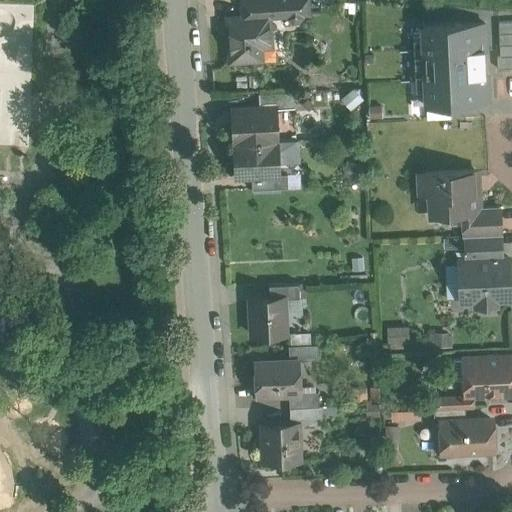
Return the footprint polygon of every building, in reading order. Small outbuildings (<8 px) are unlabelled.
[(307,0),(250,0),(241,1),(242,17),(268,16),(287,15),(288,18),(290,20),(293,22),(296,22),(299,21),(301,19),(303,17),(304,14),(309,13),(307,0)] [(242,17),(228,18),(231,60),(260,58),(259,41),(269,40),(268,16),(242,17)] [(511,33),(511,22),(499,23),(500,34),(511,33)] [(486,51),(485,24),(422,26),(423,40),(413,40),(414,65),(484,62),(484,51),(486,51)] [(511,44),(511,33),(500,34),(500,46),(511,44)] [(511,56),(511,44),(500,46),(501,57),(511,56)] [(511,56),(501,57),(497,57),(498,69),(511,68),(511,56)] [(485,74),(484,62),(414,65),(415,92),(425,91),(426,104),(450,103),(488,102),(487,74),(485,74)] [(294,91),(258,93),(259,106),(276,105),(276,108),(294,107),(294,91)] [(451,119),(450,103),(426,104),(427,120),(451,119)] [(259,106),(247,107),(248,109),(231,110),(233,142),(278,140),(276,108),(276,105),(259,106)] [(233,142),(234,174),(251,173),(251,176),(279,175),(279,174),(278,140),(233,142)] [(475,170),(419,173),(420,193),(432,192),(433,213),(463,212),(464,225),(477,225),(476,207),(477,207),(475,170)] [(279,175),(251,176),(252,189),(288,188),(287,174),(279,174),(279,175)] [(477,207),(476,207),(477,225),(478,235),(501,234),(499,206),(477,207)] [(477,225),(464,225),(464,236),(478,235),(477,225)] [(478,235),(464,236),(466,260),(502,258),(501,234),(478,235)] [(466,260),(459,260),(461,302),(476,301),(476,308),(497,307),(497,300),(511,299),(509,257),(466,260)] [(299,284),(269,285),(269,297),(284,296),(284,298),(300,297),(299,284)] [(269,297),(250,298),(252,334),(285,333),(284,298),(284,296),(269,297)] [(318,344),(288,345),(289,359),(293,359),(293,360),(299,360),(319,359),(318,344)] [(485,357),(462,358),(464,395),(464,396),(473,395),(485,395),(502,394),(511,393),(511,359),(501,360),(501,356),(500,356),(497,354),(488,355),(486,357),(485,356),(485,357)] [(289,359),(254,361),(256,395),(289,394),(300,393),(300,392),(299,360),(293,360),(293,359),(289,359)] [(318,391),(300,392),(300,393),(289,394),(289,407),(319,405),(318,391)] [(464,395),(437,396),(438,409),(465,408),(474,407),(473,395),(464,396),(464,395)] [(319,405),(289,407),(290,423),(298,423),(298,424),(322,423),(321,405),(319,405)] [(438,409),(433,409),(434,422),(443,422),(443,421),(466,420),(465,408),(438,409)] [(422,418),(422,410),(394,409),(393,418),(422,418)] [(466,420),(443,421),(443,422),(445,453),(491,450),(490,418),(466,420)] [(290,423),(262,424),(264,459),(299,458),(298,424),(298,423),(290,423)]
